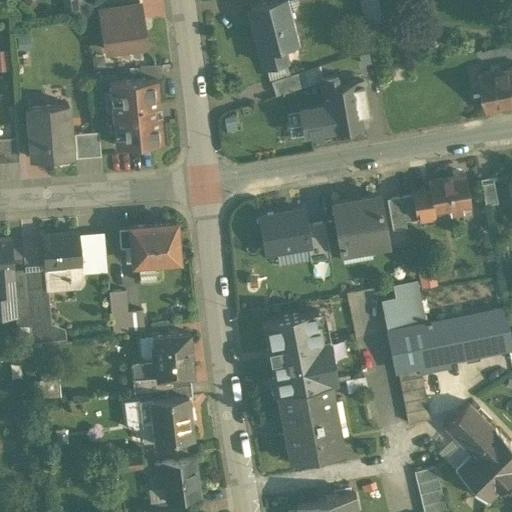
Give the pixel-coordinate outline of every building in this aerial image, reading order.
[(271,0),(251,5),(262,48),(282,43),(294,39),(287,11),(284,0),(271,0)] [(291,0),(284,0),(287,11),(294,9),(291,0)] [(371,0),(363,0),(366,13),(374,11),(371,0)] [(145,42),(139,3),(100,9),(106,48),(145,42)] [(282,43),(262,48),(265,59),(284,54),(282,43)] [(0,66),(12,66),(11,47),(0,47),(0,66)] [(159,63),(139,65),(140,77),(156,76),(160,75),(159,63)] [(511,65),(480,72),(486,109),(511,103),(511,65)] [(303,69),(269,80),(274,93),(307,83),(303,69)] [(336,73),(320,76),(325,102),(296,108),(301,132),(362,120),(360,110),(366,108),(360,79),(338,84),(336,73)] [(140,77),(109,80),(115,144),(162,139),(160,111),(156,112),(155,104),(159,103),(156,76),(140,77)] [(67,101),(27,105),(31,156),(71,153),(67,101)] [(98,130),(74,132),(75,156),(100,154),(98,130)] [(17,137),(0,138),(0,162),(19,161),(17,137)] [(464,172),(427,178),(429,190),(432,210),(449,207),(450,213),(462,211),(461,205),(470,203),(464,172)] [(493,180),(481,182),(480,177),(479,177),(485,203),(498,201),(493,174),(492,174),(493,180)] [(429,190),(400,195),(405,219),(433,214),(432,210),(429,190)] [(378,193),(332,201),(341,250),(371,245),(370,241),(386,238),(378,193)] [(400,195),(386,197),(392,228),(406,225),(405,219),(400,195)] [(320,205),(298,210),(302,230),(324,226),(320,205)] [(298,210),(259,217),(266,257),(289,253),(291,261),(307,258),(302,230),(298,210)] [(177,219),(131,222),(132,225),(120,225),(121,243),(132,242),(134,260),(179,257),(177,219)] [(77,229),(42,232),(44,264),(45,264),(80,261),(77,229)] [(9,235),(0,235),(0,310),(16,309),(15,303),(12,270),(9,235)] [(44,267),(25,269),(28,302),(30,323),(32,341),(50,339),(44,286),(47,285),(45,264),(44,264),(44,267)] [(25,269),(12,270),(15,303),(28,302),(25,269)] [(416,278),(392,282),(394,294),(380,297),(386,329),(411,324),(417,323),(415,313),(423,311),(416,278)] [(125,287),(108,289),(111,313),(127,311),(127,309),(125,287)] [(15,303),(16,309),(17,324),(30,323),(28,302),(15,303)] [(504,305),(427,321),(425,311),(423,311),(415,313),(417,323),(411,324),(419,363),(511,344),(504,305)] [(127,311),(111,313),(112,331),(144,327),(142,307),(127,309),(127,311)] [(317,308),(262,319),(275,389),(271,389),(272,391),(276,391),(331,380),(331,381),(337,379),(334,361),(327,362),(323,338),(329,337),(329,335),(322,336),(317,308)] [(411,324),(386,329),(394,368),(397,368),(419,363),(411,324)] [(190,333),(153,335),(155,358),(156,376),(159,376),(188,375),(193,375),(190,333)] [(155,358),(132,359),(133,377),(156,376),(155,358)] [(419,363),(397,368),(407,421),(430,416),(419,363)] [(57,364),(41,365),(42,377),(58,376),(57,364)] [(188,375),(159,376),(159,387),(166,386),(189,382),(188,375)] [(331,380),(276,391),(289,459),(316,454),(344,449),(331,381),(331,380)] [(189,382),(166,386),(167,396),(188,393),(188,395),(191,394),(189,382)] [(167,396),(140,400),(142,418),(153,416),(156,439),(194,433),(188,395),(188,393),(167,396)] [(468,400),(444,424),(470,450),(494,426),(468,400)] [(511,443),(494,426),(470,450),(454,466),(486,498),(497,487),(498,488),(511,474),(511,443)] [(180,449),(167,451),(168,458),(152,460),(155,477),(162,475),(165,497),(199,491),(193,454),(181,455),(180,449)] [(141,452),(121,455),(123,467),(143,463),(141,452)] [(435,464),(413,469),(423,511),(431,511),(445,509),(435,464)] [(358,511),(355,491),(296,503),(296,504),(298,504),(299,511),(358,511)]
